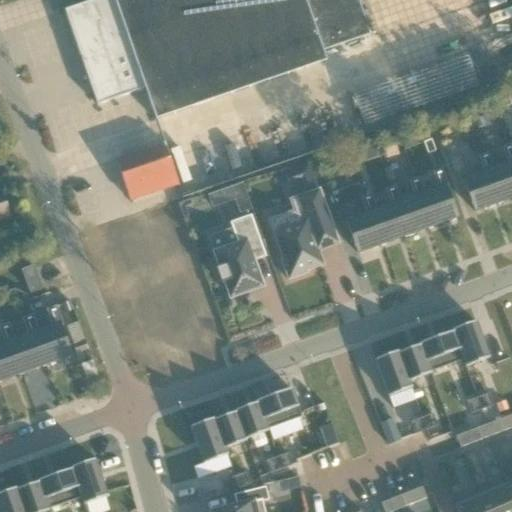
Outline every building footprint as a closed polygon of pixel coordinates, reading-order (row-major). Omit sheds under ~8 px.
[(370,36),(357,0),(97,0),(64,11),(95,103),(96,106),(144,90),(155,121),(326,62),(323,52),(370,36)] [(486,116),(475,121),(478,128),(489,124),(486,116)] [(431,141),(423,144),(427,155),(435,152),(431,141)] [(177,185),(163,146),(116,163),(130,201),(177,185)] [(502,149),(508,164),(511,163),(511,162),(511,148),(511,146),(502,149)] [(479,157),(484,172),(485,173),(488,171),(493,169),(487,154),(479,157)] [(511,199),(511,163),(508,164),(493,169),(488,171),(500,204),(511,199)] [(308,164),(284,173),(288,184),(301,178),(307,195),(318,192),(308,164)] [(390,168),(383,170),(387,182),(394,180),(390,168)] [(441,170),(433,173),(438,189),(444,187),(445,189),(448,188),(441,170)] [(500,204),(488,171),(485,173),(484,172),(462,180),(474,213),(500,204)] [(418,179),(409,182),(415,197),(418,196),(423,194),(418,179)] [(251,210),(242,185),(207,197),(212,209),(234,201),(239,215),(251,210)] [(390,189),(385,190),(391,206),(395,204),(399,203),(394,187),(390,189)] [(423,194),(418,196),(430,228),(456,219),(445,189),(444,187),(438,189),(423,194)] [(298,224),(273,233),(283,260),(280,261),(288,281),(308,274),(307,271),(322,266),(317,252),(310,232),(330,225),(318,191),(318,192),(307,195),(291,201),(294,213),(298,224)] [(0,192),(0,221),(10,218),(1,192),(0,192)] [(370,196),(362,199),(367,214),(371,213),(376,211),(370,196)] [(399,203),(395,204),(406,237),(430,228),(418,196),(415,197),(399,203)] [(376,211),(371,213),(383,245),(406,237),(395,204),(391,206),(376,211)] [(367,214),(345,222),(357,254),(383,245),(371,213),(367,214)] [(170,223),(177,242),(192,237),(185,217),(170,223)] [(239,244),(213,253),(219,268),(215,270),(220,285),(224,284),(230,299),(262,287),(253,261),(250,253),(261,249),(250,218),(232,225),(233,229),(239,244)] [(138,291),(149,326),(201,310),(193,284),(205,280),(197,255),(181,259),(186,276),(138,291)] [(42,289),(33,267),(21,272),(30,294),(42,289)] [(70,302),(62,306),(66,315),(74,312),(70,302)] [(46,311),(52,327),(58,325),(59,327),(62,326),(56,307),(46,311)] [(511,313),(492,323),(510,365),(511,363),(511,313)] [(22,319),(28,336),(33,334),(38,332),(32,316),(22,319)] [(475,323),(451,331),(452,333),(462,361),(465,368),(488,359),(475,323)] [(0,327),(0,332),(4,344),(9,342),(14,341),(9,325),(8,324),(0,327)] [(70,357),(59,327),(58,325),(52,327),(38,332),(33,334),(44,367),(70,357)] [(452,333),(419,345),(430,375),(430,373),(462,361),(452,333)] [(44,367),(33,334),(28,336),(14,341),(9,342),(21,375),(44,367)] [(72,345),(75,355),(88,351),(85,341),(72,345)] [(0,382),(21,375),(9,342),(4,344),(0,345),(0,382)] [(418,347),(398,354),(409,383),(430,375),(419,345),(418,345),(418,347)] [(398,352),(374,361),(388,398),(411,389),(409,383),(398,354),(398,352)] [(290,390),(256,402),(267,431),(301,418),(290,390)] [(488,395),(477,399),(481,411),(492,407),(488,395)] [(477,399),(466,403),(470,415),(481,411),(477,399)] [(255,404),(235,412),(245,440),(267,432),(267,431),(256,402),(255,403),(255,404)] [(234,414),(214,421),(224,450),(246,442),(245,440),(235,412),(233,412),(234,414)] [(432,415),(421,419),(425,431),(437,427),(432,415)] [(501,433),(511,429),(507,418),(497,422),(501,433)] [(213,420),(190,428),(203,465),(227,456),(224,450),(214,421),(213,419),(213,420)] [(421,419),(410,423),(414,435),(425,431),(421,419)] [(392,420),(379,425),(387,447),(401,441),(392,420)] [(370,440),(360,421),(352,425),(361,444),(370,440)] [(486,426),(490,436),(501,433),(497,422),(486,426)] [(480,440),(490,436),(486,426),(476,429),(480,440)] [(466,433),(470,444),(480,440),(476,429),(466,433)] [(460,448),(470,444),(466,433),(455,437),(460,448)] [(199,454),(173,462),(177,474),(203,466),(199,454)] [(287,454),(276,458),(280,470),(291,466),(287,454)] [(276,458),(265,462),(269,474),(280,470),(276,458)] [(94,461),(70,469),(71,470),(81,499),(83,506),(106,498),(94,461)] [(71,470),(38,482),(48,510),(81,499),(71,470)] [(245,474),(234,478),(238,490),(249,486),(245,474)] [(234,478),(223,482),(227,494),(238,490),(234,478)] [(297,478),(285,482),(287,491),(299,488),(297,478)] [(37,483),(17,491),(24,511),(46,511),(48,511),(48,510),(38,482),(36,482),(37,483)] [(479,492),(487,511),(511,511),(511,499),(505,482),(479,492)] [(236,507),(214,511),(264,511),(262,503),(268,501),(265,488),(233,496),(236,507)] [(421,488),(401,496),(405,507),(426,499),(421,488)] [(16,489),(0,494),(0,511),(24,511),(17,491),(16,489)] [(458,511),(487,511),(479,492),(454,503),(458,511)] [(401,496),(381,504),(383,511),(393,511),(405,507),(401,496)]
